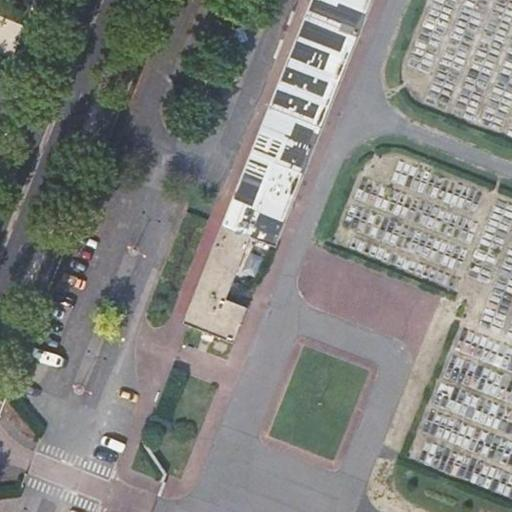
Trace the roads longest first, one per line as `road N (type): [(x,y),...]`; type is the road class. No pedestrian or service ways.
road 1 (secondary): [(0,298),(118,0)]
road 2 (secondary): [(83,0),(0,209)]
